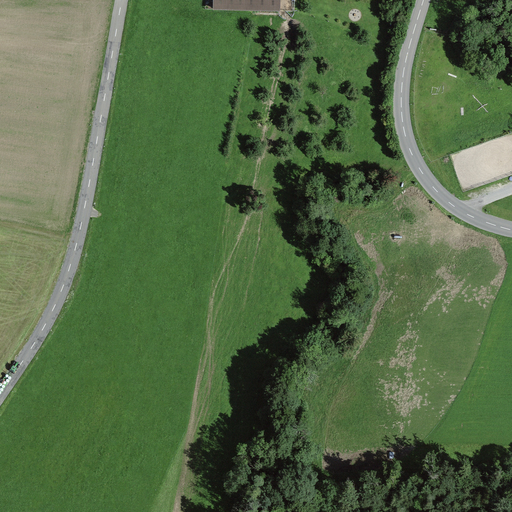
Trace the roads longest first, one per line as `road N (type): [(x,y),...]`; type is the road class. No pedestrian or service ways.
road 1 (unclassified): [(0,395),(69,270),(122,0)]
road 2 (tertiary): [(424,0),(406,56),(406,141),(446,200),(511,230)]
